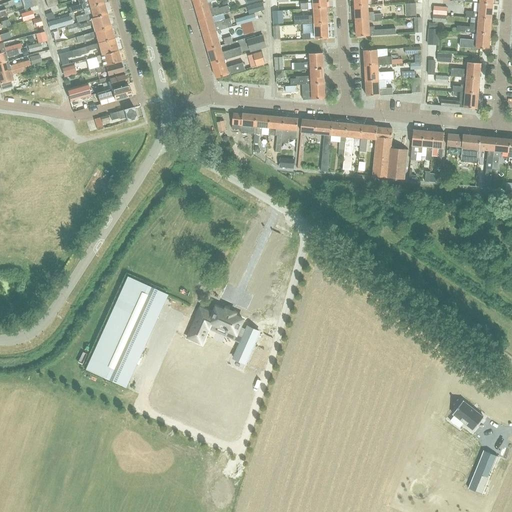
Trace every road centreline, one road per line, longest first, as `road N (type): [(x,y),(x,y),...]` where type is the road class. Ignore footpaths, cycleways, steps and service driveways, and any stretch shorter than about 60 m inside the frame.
road 1 (residential): [(0,338),(33,334),(44,323),(162,139)]
road 2 (residential): [(0,104),(80,117),(144,98),(115,0)]
road 3 (unclassified): [(511,360),(332,240)]
road 4 (residential): [(332,240),(162,139)]
road 5 (unknown): [(309,227),(269,334),(238,344),(192,328)]
road 6 (residential): [(347,109),(496,124)]
road 7 (residential): [(213,99),(347,109)]
road 8 (residential): [(496,124),(508,0)]
